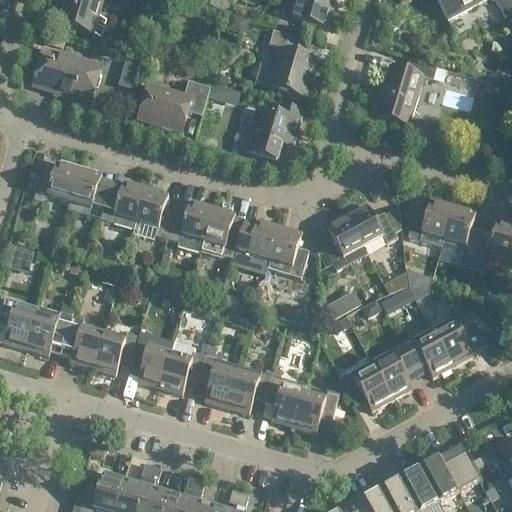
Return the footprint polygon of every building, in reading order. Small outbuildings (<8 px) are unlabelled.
[(120,0),(64,0),(68,1),(60,29),(100,40),(105,23),(95,20),(101,0),(119,0),(120,0)] [(197,0),(197,4),(216,10),(218,0),(197,0)] [(299,0),(293,23),(327,33),(334,10),(330,9),(332,0),(299,0)] [(492,0),(504,21),(511,17),(511,0),(433,0),(439,9),(441,8),(449,23),(447,24),(451,32),(452,31),(448,24),(491,0),(492,0)] [(303,100),(314,63),(294,57),(298,42),(273,34),(268,50),(281,54),(270,91),(303,100)] [(43,54),(33,89),(57,96),(57,95),(71,99),(70,103),(90,109),(101,71),(43,54)] [(375,119),(409,128),(423,80),(433,83),(437,70),(410,62),(406,75),(389,70),(383,91),(385,91),(383,99),(381,98),(375,119)] [(125,66),(118,90),(131,94),(138,70),(125,66)] [(148,90),(138,123),(181,136),(187,116),(201,120),(210,92),(188,86),(184,100),(148,90)] [(214,91),(210,104),(221,107),(225,94),(214,91)] [(257,115),(246,152),(277,161),(281,146),(293,149),(302,117),(281,111),(278,121),(257,115)] [(48,200),(69,206),(69,207),(79,172),(57,166),(52,181),(41,177),(33,205),(45,208),(48,200)] [(102,179),(79,172),(69,207),(69,206),(66,214),(100,224),(108,197),(97,194),(102,179)] [(124,185),(119,200),(108,197),(100,224),(112,228),(134,234),(136,226),(146,192),(124,185)] [(168,199),(146,192),(136,226),(157,232),(155,240),(167,244),(175,217),(164,213),(168,199)] [(422,238),(443,244),(453,210),(431,203),(426,218),(415,215),(407,242),(420,246),(422,238)] [(186,220),(175,217),(167,244),(179,247),(178,251),(199,257),(200,256),(213,212),(190,205),(186,220)] [(366,209),(346,221),(363,252),(382,241),(386,248),(398,242),(384,217),(374,223),(366,209)] [(476,216),(453,210),(443,244),(441,252),(474,262),(482,235),(471,231),(476,216)] [(235,218),(213,212),(200,256),(223,263),(223,260),(234,263),(242,236),(231,233),(235,218)] [(333,245),(322,251),(336,276),(347,270),(367,259),(363,252),(346,221),(325,232),(333,245)] [(493,238),(482,235),(474,262),(486,265),(489,258),(511,264),(510,267),(511,267),(511,227),(498,223),(493,238)] [(245,224),(242,236),(234,263),(246,267),(267,273),(270,265),(280,231),(257,225),(256,227),(245,224)] [(302,238),(280,231),(270,265),(267,273),(301,283),(309,256),(298,253),(302,238)] [(15,252),(11,266),(29,271),(33,257),(15,252)] [(71,270),(70,276),(81,279),(83,272),(71,270)] [(429,283),(406,276),(408,291),(425,296),(429,283)] [(104,279),(102,286),(114,290),(116,282),(104,279)] [(407,292),(397,298),(403,310),(414,304),(407,292)] [(3,347),(26,354),(38,312),(5,302),(0,317),(0,330),(8,332),(3,347)] [(245,304),(242,314),(253,318),(256,307),(245,304)] [(375,306),(362,313),(367,322),(380,314),(375,306)] [(330,308),(319,314),(326,326),(337,320),(330,308)] [(206,309),(205,314),(209,321),(215,323),(218,312),(206,309)] [(72,321),(38,312),(26,354),(48,360),(53,346),(64,349),(72,321)] [(236,315),(232,327),(248,332),(252,320),(236,315)] [(301,316),(299,325),(310,328),(312,320),(301,316)] [(462,316),(451,322),(432,333),(453,371),(473,360),(466,347),(476,341),(462,316)] [(84,325),(72,321),(64,349),(75,352),(70,367),(93,373),(103,339),(82,333),(84,325)] [(343,323),(332,329),(337,337),(348,331),(343,323)] [(453,371),(432,333),(401,349),(415,374),(425,369),(432,383),(453,371)] [(124,345),(103,339),(93,373),(115,380),(120,365),(131,368),(139,341),(126,337),(124,345)] [(140,337),(139,341),(131,368),(142,372),(137,386),(160,393),(173,347),(140,337)] [(194,353),(173,347),(160,393),(182,399),(186,385),(197,388),(205,361),(193,357),(194,353)] [(415,374),(401,349),(371,366),(392,405),(412,394),(405,380),(415,374)] [(239,370),(205,361),(197,388),(208,391),(204,406),(226,412),(239,370)] [(392,405),(371,366),(340,383),(353,408),(364,402),(371,416),(392,405)] [(272,380),(239,370),(226,412),(249,419),(253,404),(264,407),(272,380)] [(305,390),(272,380),(264,407),(275,411),(271,425),(293,432),(303,398),(305,390)] [(325,404),(303,398),(293,432),(316,439),(320,424),(331,427),(339,400),(327,396),(325,404)] [(511,444),(510,440),(493,449),(495,453),(511,481),(511,480),(511,444)] [(461,452),(440,464),(458,497),(479,486),(461,452)] [(488,467),(484,459),(472,465),(477,473),(488,467)] [(458,497),(440,464),(420,475),(438,508),(458,497)] [(141,482),(149,484),(153,471),(145,469),(141,482)] [(161,474),(153,471),(149,484),(157,486),(161,474)] [(430,511),(438,508),(420,475),(400,486),(414,511),(430,511)] [(97,495),(85,491),(80,509),(88,511),(116,511),(125,483),(103,477),(97,495)] [(185,494),(193,497),(197,484),(188,482),(185,494)] [(140,511),(147,490),(125,483),(116,511),(140,511)] [(205,486),(197,484),(193,497),(201,499),(205,486)] [(414,511),(400,486),(380,496),(388,511),(414,511)] [(164,511),(169,496),(147,490),(140,511),(164,511)] [(228,507),(237,509),(240,497),(232,494),(228,507)] [(188,511),(191,503),(169,496),(164,511),(188,511)] [(388,511),(380,496),(360,507),(362,511),(388,511)] [(248,499),(240,497),(237,509),(245,511),(248,499)] [(212,511),(213,509),(191,503),(188,511),(212,511)]
